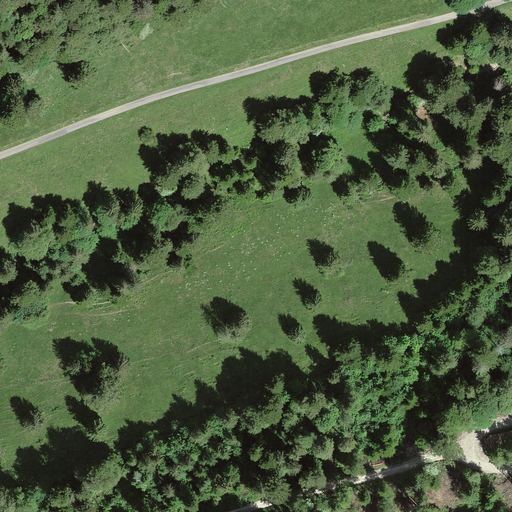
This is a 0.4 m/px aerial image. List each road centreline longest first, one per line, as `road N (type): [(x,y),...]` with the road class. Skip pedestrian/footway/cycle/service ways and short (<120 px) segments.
road 1 (unclassified): [(504,0),(172,91),(0,156)]
road 2 (track): [(238,511),(462,450),(486,465),(511,466)]
